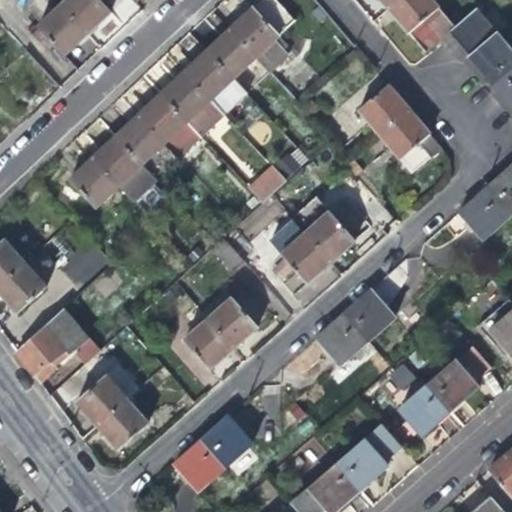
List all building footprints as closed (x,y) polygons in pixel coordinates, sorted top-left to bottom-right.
[(99,0),(65,0),(60,5),(87,34),(100,22),(111,12),(99,0)] [(263,0),(254,9),(231,31),(257,59),(271,74),(290,57),(275,41),(296,22),(276,0),(263,0)] [(381,0),(389,9),(400,0),(381,0)] [(400,0),(389,9),(408,31),(425,52),(449,30),(451,31),(456,27),(440,9),(450,0),(400,0)] [(79,42),(87,34),(60,5),(36,28),(63,57),(79,42)] [(480,70),(493,85),(511,69),(511,50),(477,9),(470,16),(456,27),(451,31),(450,32),(466,53),(470,50),(474,54),(470,57),(480,70)] [(234,80),(257,59),(231,31),(221,40),(208,52),(234,80)] [(211,102),(234,80),(208,52),(196,63),(185,73),(211,102)] [(511,69),(493,85),(509,104),(511,108),(511,69)] [(225,117),(211,102),(185,73),(172,85),(161,95),(202,139),(225,117)] [(358,110),(379,135),(408,111),(400,102),(387,86),(358,110)] [(306,93),(296,101),(293,104),(306,120),(319,109),(306,93)] [(179,159),(202,139),(161,95),(150,106),(139,116),(165,145),(179,159)] [(441,150),(429,137),(408,111),(379,135),(411,175),(441,150)] [(143,166),(165,145),(139,116),(129,126),(116,137),(143,166)] [(156,180),(143,166),(116,137),(105,147),(93,159),(119,187),(133,202),(156,180)] [(293,146),(279,165),(293,176),(307,156),(293,146)] [(95,210),(119,187),(93,159),(81,170),(69,181),(95,210)] [(272,195),(274,192),(286,182),(271,165),(247,187),(262,203),(272,195)] [(511,165),(505,172),(486,188),(510,216),(511,214),(511,165)] [(482,241),(510,216),(486,188),(472,201),(459,213),(482,241)] [(329,212),(306,233),(331,262),(343,252),(355,242),(329,212)] [(455,216),(444,226),(455,240),(467,230),(455,216)] [(275,244),(283,254),(306,233),(298,225),(275,244)] [(319,273),(331,262),(306,233),(283,254),(281,256),(306,284),(319,273)] [(244,262),(224,238),(216,244),(211,249),(232,273),(244,262)] [(0,285),(23,265),(2,241),(0,242),(0,285)] [(78,287),(108,261),(93,243),(63,270),(78,287)] [(44,288),(23,265),(0,285),(0,295),(6,303),(16,314),(44,288)] [(395,318),(371,290),(356,303),(344,314),(368,342),(395,318)] [(225,292),(202,312),(208,320),(232,299),(225,292)] [(257,328),(232,299),(208,320),(234,349),(246,338),(257,328)] [(51,363),(70,346),(84,334),(63,309),(15,351),(26,366),(40,384),(56,369),(51,363)] [(511,311),(490,331),(511,357),(511,311)] [(188,324),(195,331),(208,320),(202,312),(188,324)] [(139,313),(127,324),(135,334),(147,323),(139,313)] [(340,366),(342,364),(368,342),(344,314),(328,328),(316,339),(340,366)] [(224,357),(234,349),(208,320),(195,331),(183,341),(209,370),(224,357)] [(98,350),(84,334),(70,346),(84,362),(98,350)] [(391,368),(368,342),(342,364),(348,370),(365,355),(382,375),(391,368)] [(473,346),(428,385),(451,411),(472,393),(479,386),(465,371),(469,368),(478,378),(490,366),(473,346)] [(395,403),(421,387),(406,364),(380,380),(395,403)] [(89,417),(97,426),(126,401),(115,388),(105,376),(76,401),(89,417)] [(125,379),(115,388),(126,401),(136,392),(125,379)] [(436,423),(451,411),(428,385),(399,410),(422,436),(436,423)] [(148,425),(126,401),(97,426),(108,438),(118,450),(148,425)] [(252,444),(229,416),(215,428),(201,440),(225,467),(252,444)] [(382,425),(337,464),(360,490),(377,475),(388,466),(383,460),(400,446),(382,425)] [(197,492),(225,467),(201,440),(188,452),(174,465),(197,492)] [(511,498),(511,497),(511,450),(502,459),(488,471),(511,498)] [(334,511),(348,500),(360,490),(337,464),(291,504),(297,511),(321,511),(326,508),(328,511),(334,511)] [(472,511),(503,511),(490,497),(472,511)]
